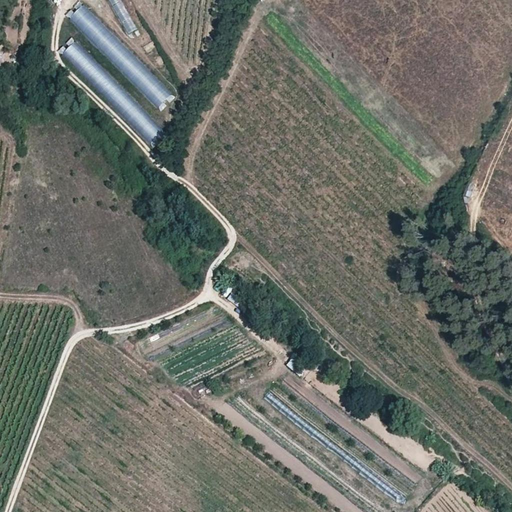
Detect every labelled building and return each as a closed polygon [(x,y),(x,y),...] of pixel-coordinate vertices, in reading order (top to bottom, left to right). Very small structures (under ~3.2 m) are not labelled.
[(121,0),(109,0),(125,36),(135,32),(121,0)] [(82,4),(68,17),(106,57),(120,43),(82,4)] [(149,35),(141,39),(145,49),(153,45),(149,35)] [(76,38),(61,50),(102,101),(110,95),(104,87),(111,81),(76,38)] [(145,79),(148,84),(142,88),(154,108),(170,98),(156,73),(145,79)] [(137,105),(126,110),(122,103),(120,104),(142,146),(162,136),(148,109),(141,113),(137,105)] [(231,294),(227,300),(240,310),(245,303),(231,294)] [(292,359),(286,367),(295,375),(302,367),(292,359)]
